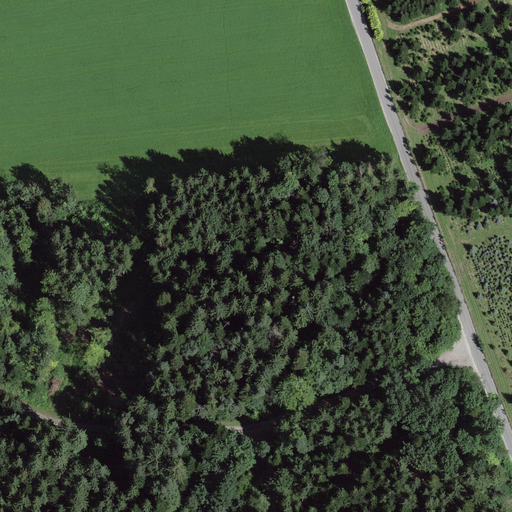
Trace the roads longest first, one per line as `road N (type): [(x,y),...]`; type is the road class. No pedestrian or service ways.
road 1 (unclassified): [(353,0),(511,445)]
road 2 (track): [(0,396),(64,424),(254,432)]
road 3 (track): [(254,432),(476,352)]
